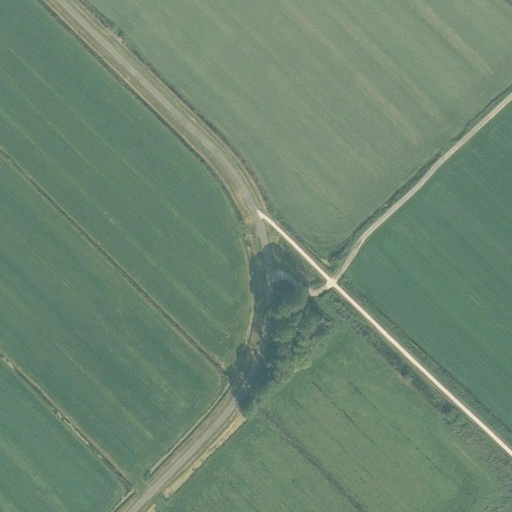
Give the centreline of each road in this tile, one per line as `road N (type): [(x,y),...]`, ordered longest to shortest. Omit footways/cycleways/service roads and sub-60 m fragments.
road 1 (unclassified): [(133,511),(243,392),(268,324),(270,273),(253,210),(231,172),(58,0)]
road 2 (track): [(270,273),(310,295),(321,291),(363,237),(511,97)]
